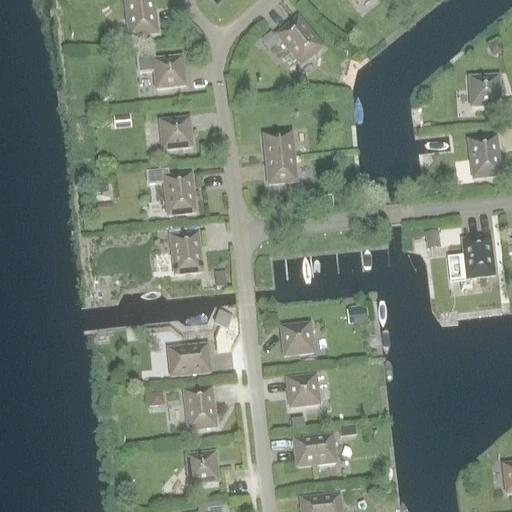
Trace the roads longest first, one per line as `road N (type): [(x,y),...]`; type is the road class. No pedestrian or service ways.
road 1 (residential): [(271,511),(239,237)]
road 2 (residential): [(239,237),(511,204)]
road 3 (residential): [(239,237),(217,91),(222,51)]
